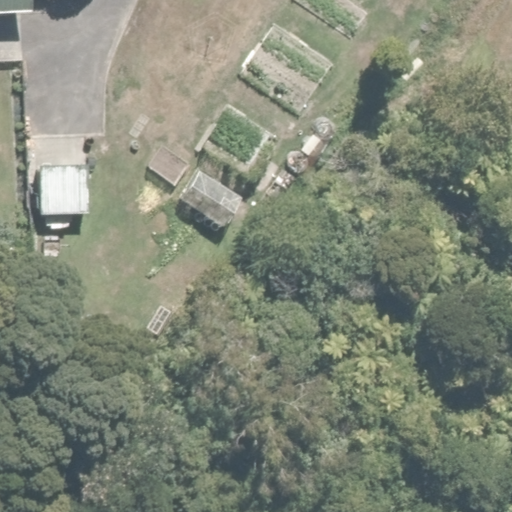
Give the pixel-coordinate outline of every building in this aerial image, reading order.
[(13,0),(0,0),(0,10),(14,10),(13,0)] [(21,39),(0,39),(0,65),(21,65),(21,39)] [(210,160),(243,183),(270,142),(238,120),(210,160)] [(84,149),(26,154),(33,228),(90,223),(84,149)] [(138,186),(176,216),(200,186),(162,155),(138,186)] [(180,216),(216,241),(241,203),(205,179),(180,216)]
